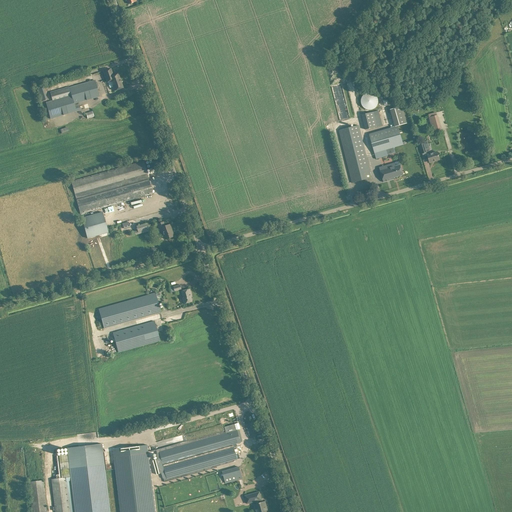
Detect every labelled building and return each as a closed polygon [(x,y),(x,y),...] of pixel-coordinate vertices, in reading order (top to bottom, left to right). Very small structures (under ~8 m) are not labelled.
[(111,81),(113,76),(110,69),(103,71),(107,82),(111,81)] [(113,76),(111,81),(114,91),(123,88),(118,74),(113,76)] [(50,119),(76,111),(81,110),(79,105),(75,106),(74,104),(100,96),(95,80),(69,88),(50,93),(52,101),(45,103),(50,119)] [(37,90),(41,101),(47,99),(43,88),(37,90)] [(376,94),(368,92),(362,95),(360,102),(363,109),(370,111),(377,108),(379,101),(376,94)] [(398,126),(407,123),(402,106),(390,109),(395,127),(398,126)] [(379,111),(362,115),(365,129),(382,125),(379,111)] [(429,118),(433,133),(441,130),(437,115),(429,118)] [(372,178),(370,173),(358,125),(339,130),(352,183),(372,178)] [(405,141),(402,142),(398,126),(395,127),(369,134),(375,153),(377,159),(388,156),(386,150),(403,145),(406,144),(405,141)] [(428,149),(430,149),(427,141),(423,142),(424,144),(420,145),(421,149),(422,153),(427,152),(430,162),(440,159),(438,155),(437,152),(430,154),(428,149)] [(71,182),(75,195),(80,214),(152,193),(144,162),(71,182)] [(385,166),(379,167),(383,182),(387,181),(389,180),(390,180),(394,179),(393,178),(403,175),(400,165),(396,166),(395,163),(389,165),(390,166),(386,167),(385,166)] [(87,238),(108,232),(103,212),(81,218),(87,238)] [(165,239),(169,238),(174,236),(169,224),(164,226),(163,222),(157,224),(160,233),(163,232),(165,239)] [(135,235),(150,231),(148,223),(136,226),(137,231),(134,231),(135,235)] [(183,298),(184,304),(192,302),(190,294),(191,294),(190,289),(182,291),(184,298),(183,298)] [(103,328),(156,314),(161,312),(155,293),(98,309),(103,328)] [(118,352),(155,342),(160,340),(154,321),(112,333),(118,352)] [(236,444),(240,443),(237,430),(232,431),(226,433),(226,432),(224,432),(223,431),(156,450),(157,454),(160,453),(166,477),(164,478),(165,482),(212,469),(211,467),(235,461),(234,460),(237,459),(234,447),(237,446),(236,444)] [(53,507),(53,510),(55,510),(55,511),(73,511),(70,481),(71,481),(74,511),(109,511),(102,444),(67,448),(68,454),(57,456),(59,474),(56,475),(57,479),(51,479),(55,507),(53,507)] [(155,511),(148,445),(113,449),(120,511),(155,511)] [(222,471),(226,483),(242,478),(239,467),(222,471)] [(46,508),(43,480),(29,482),(32,511),(46,511),(48,511),(48,507),(46,508)] [(254,504),(256,511),(266,511),(266,508),(267,508),(265,501),(261,502),(260,500),(262,500),(259,492),(245,496),(247,504),(253,502),(253,504),(254,504)]
